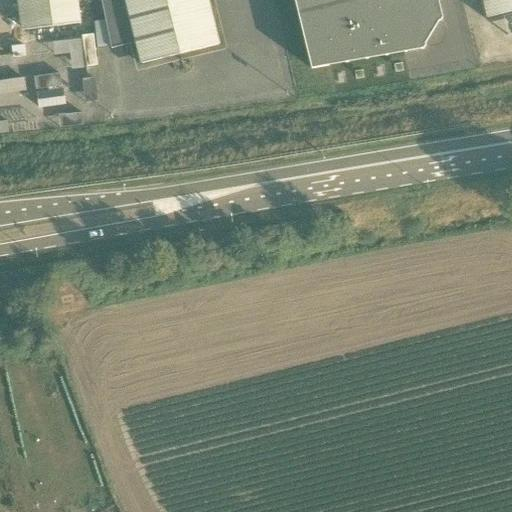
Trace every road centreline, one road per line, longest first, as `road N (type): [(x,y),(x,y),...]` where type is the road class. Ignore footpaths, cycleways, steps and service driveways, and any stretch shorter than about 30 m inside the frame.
road 1 (primary): [(251,195),(511,151)]
road 2 (primary): [(0,251),(251,195)]
road 3 (primary): [(251,195),(0,218)]
